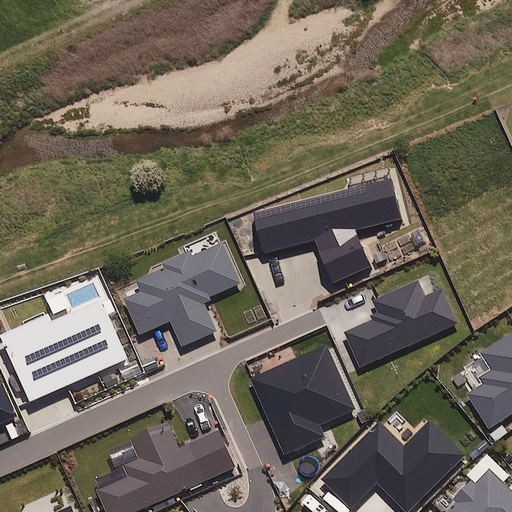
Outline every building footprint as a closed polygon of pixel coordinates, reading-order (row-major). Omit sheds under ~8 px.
[(426,300),(419,283),(376,303),(383,319),(348,335),(363,368),(458,326),(443,292),(426,300)] [(511,336),(482,355),(493,372),(481,380),(485,386),(469,396),(491,431),(511,417),(511,336)] [(406,449),(381,424),(323,480),(355,511),(381,487),(404,511),(410,511),(465,458),(431,424),(406,449)] [(179,450),(169,426),(132,442),(140,461),(126,467),(131,479),(99,493),(107,511),(142,511),(154,507),(155,509),(244,471),(226,430),(179,450)] [(511,511),(511,492),(488,469),(447,511),(511,511)]
